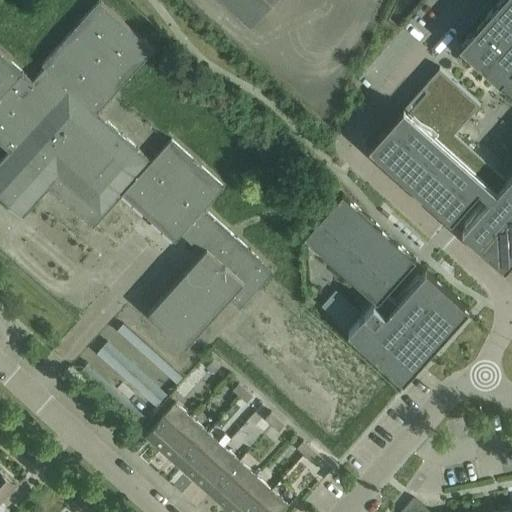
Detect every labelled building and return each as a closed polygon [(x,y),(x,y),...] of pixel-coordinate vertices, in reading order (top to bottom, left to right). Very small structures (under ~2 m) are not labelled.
[(439,66),(369,145),(451,219),(479,187),(491,198),(463,229),(505,267),(511,258),(511,0),(498,0),(459,44),(511,91),(511,173),(507,179),(454,132),(480,103),(439,66)] [(402,377),(469,303),(428,265),(398,298),(386,287),(416,254),(342,187),(304,229),(375,293),(345,326),(402,377)] [(184,397),(210,368),(214,372),(220,365),(213,358),(207,365),(202,361),(176,390),(184,397)] [(233,389),(240,395),(246,388),(239,382),(233,389)] [(246,388),(240,395),(247,401),(253,394),(246,388)] [(145,434),(162,449),(192,416),(175,401),(145,434)] [(265,418),(272,424),(278,417),(271,411),(265,418)] [(192,416),(162,449),(178,464),(208,430),(192,416)] [(278,417),(272,424),(279,430),(285,423),(278,417)] [(263,419),(256,427),(263,433),(270,426),(263,419)] [(208,430),(178,464),(194,478),(224,445),(208,430)] [(297,447),(304,453),(310,445),(303,439),(297,447)] [(224,445),(194,478),(210,492),(240,459),(224,445)] [(310,445),(304,453),(311,459),(317,452),(310,445)] [(240,459),(210,492),(226,507),(256,474),(240,459)] [(0,501),(16,483),(0,468),(0,511),(5,511),(9,509),(0,501)] [(256,474),(226,507),(231,511),(250,511),(272,488),(256,474)] [(272,488),(250,511),(280,511),(289,503),(272,488)] [(400,511),(399,511),(413,511),(422,503),(414,496),(400,511)] [(413,511),(428,511),(430,510),(422,503),(413,511)]
